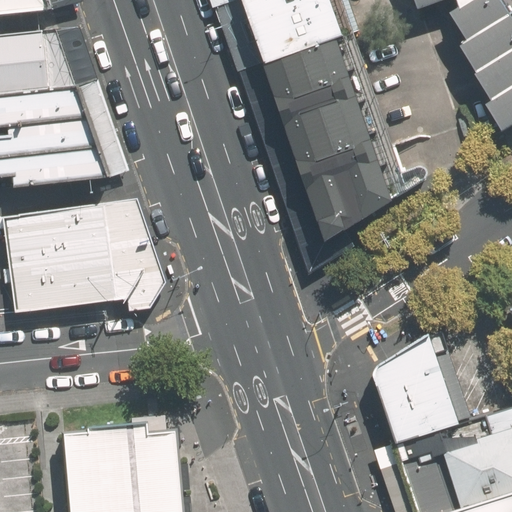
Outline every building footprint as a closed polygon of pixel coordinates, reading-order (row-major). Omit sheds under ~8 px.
[(246,0),(268,65),(348,40),(334,0),(246,0)] [(497,130),(511,120),(511,0),(409,0),(412,8),(435,0),(453,0),(456,8),(446,11),(464,40),(456,44),(474,70),(469,73),(488,98),(479,104),(497,130)] [(0,93),(72,86),(54,28),(0,34),(0,93)] [(348,40),(268,65),(321,238),(399,194),(348,40)] [(11,120),(80,112),(72,86),(0,93),(0,112),(1,121),(11,120)] [(80,112),(11,120),(13,130),(0,131),(0,152),(91,143),(80,112)] [(91,143),(0,152),(0,172),(16,171),(17,180),(101,171),(91,143)] [(480,185),(464,161),(448,172),(464,196),(480,185)] [(108,205),(4,217),(16,311),(137,300),(108,205)] [(369,370),(393,443),(471,418),(443,329),(427,334),(369,370)] [(511,407),(384,451),(407,511),(449,511),(511,491),(511,407)] [(181,511),(173,422),(62,432),(68,511),(181,511)] [(511,511),(511,493),(452,511),(511,511)]
